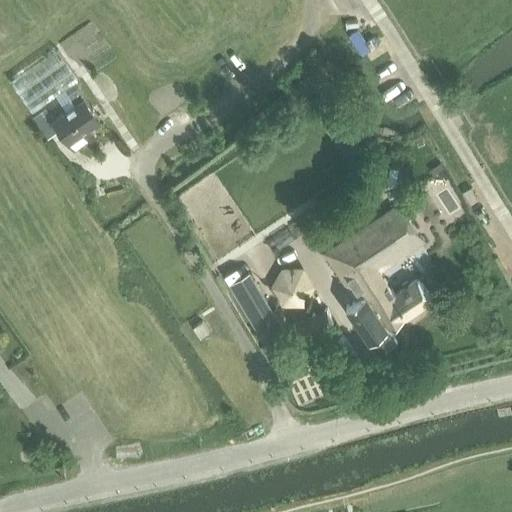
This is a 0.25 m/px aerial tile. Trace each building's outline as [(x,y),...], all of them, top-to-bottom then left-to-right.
[(76,84),(74,81),(79,78),(58,48),(12,80),(33,110),(58,93),(60,96),(69,109),(54,119),(46,108),(34,116),(47,136),(60,128),(68,139),(74,148),(94,134),(88,126),(99,118),(85,97),(76,84)] [(325,250),(356,297),(346,304),(380,352),(388,354),(395,349),(397,341),(387,325),(388,325),(432,295),(418,276),(394,293),(379,268),(425,239),(399,203),(325,250)] [(305,265),(281,265),(271,284),(283,305),(305,305),(315,284),(305,265)] [(289,337),(250,270),(228,282),(269,349),(289,337)] [(301,336),(333,323),(327,307),(295,321),(301,336)] [(203,321),(194,326),(201,336),(209,331),(203,321)]
